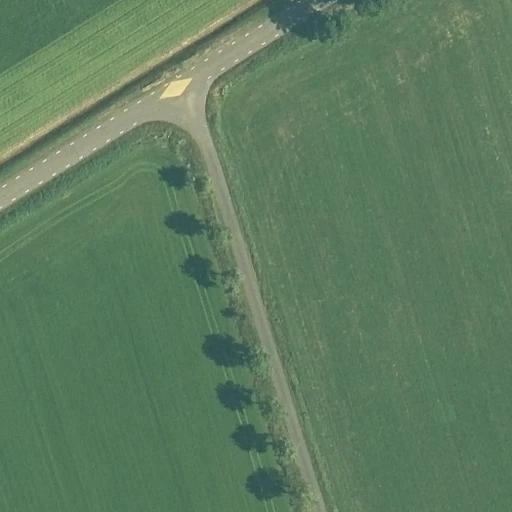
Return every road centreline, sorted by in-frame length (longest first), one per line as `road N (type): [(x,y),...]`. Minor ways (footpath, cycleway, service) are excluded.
road 1 (unclassified): [(321,511),(188,88)]
road 2 (tertiary): [(188,88),(0,205)]
road 3 (tertiary): [(188,88),(327,0)]
